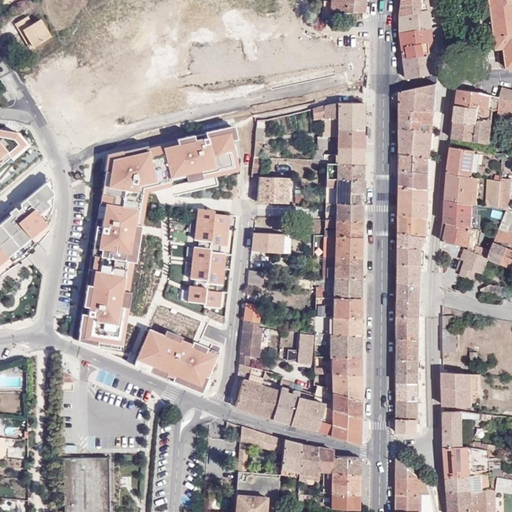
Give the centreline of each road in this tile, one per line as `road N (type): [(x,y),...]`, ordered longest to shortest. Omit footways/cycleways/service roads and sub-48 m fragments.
road 1 (residential): [(383,84),(442,78),(436,457)]
road 2 (tertiary): [(41,334),(63,217),(62,174),(28,109)]
road 3 (primary): [(380,445),(382,214)]
road 4 (residential): [(217,409),(227,388),(247,210)]
road 5 (tertiary): [(196,401),(41,334)]
road 6 (tertiary): [(380,452),(217,409)]
road 7 (primary): [(382,214),(383,84)]
